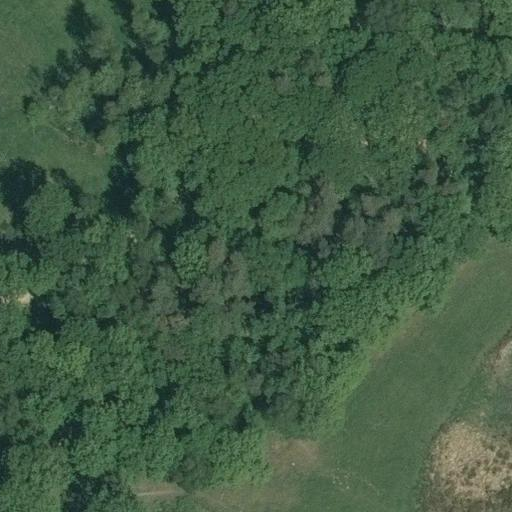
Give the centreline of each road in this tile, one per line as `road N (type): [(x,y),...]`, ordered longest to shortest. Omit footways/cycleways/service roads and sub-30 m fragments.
road 1 (track): [(0,305),(144,238),(184,201),(196,177)]
road 2 (track): [(196,177),(259,106),(322,0)]
road 3 (track): [(196,177),(196,34),(188,0)]
